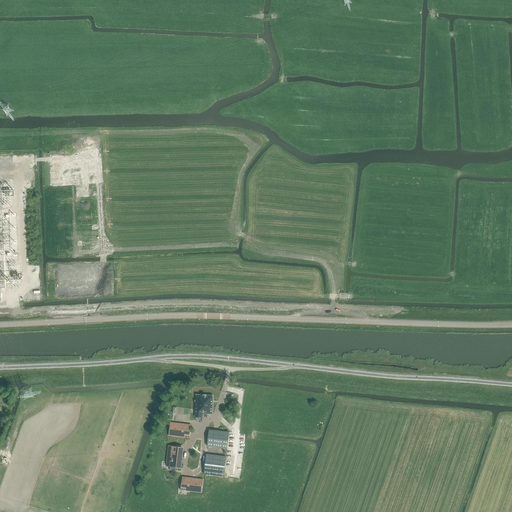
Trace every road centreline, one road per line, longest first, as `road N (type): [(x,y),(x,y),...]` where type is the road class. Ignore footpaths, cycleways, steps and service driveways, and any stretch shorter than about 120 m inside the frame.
road 1 (unclassified): [(0,367),(195,356),(511,384)]
road 2 (secondary): [(0,324),(181,314),(511,325)]
road 3 (unknown): [(200,465),(203,436),(226,385),(240,396),(229,465)]
